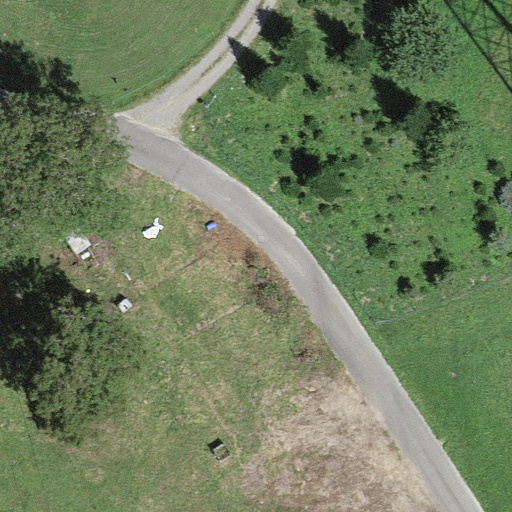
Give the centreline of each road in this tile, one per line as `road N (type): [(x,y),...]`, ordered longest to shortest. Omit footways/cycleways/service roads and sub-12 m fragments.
road 1 (track): [(458,511),(324,297),(234,199),(132,130),(0,96)]
road 2 (track): [(132,130),(237,27),(249,0)]
